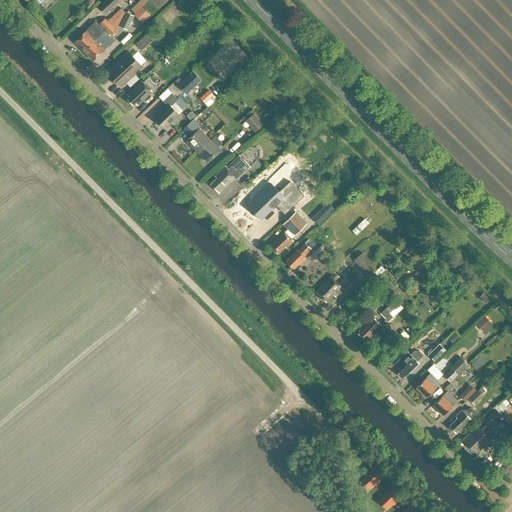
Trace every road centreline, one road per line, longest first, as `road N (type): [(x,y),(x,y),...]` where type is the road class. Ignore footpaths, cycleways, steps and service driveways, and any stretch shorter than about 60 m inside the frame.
road 1 (tertiary): [(507,511),(6,0)]
road 2 (unclassified): [(351,511),(331,429),(0,92)]
road 3 (primary): [(511,258),(251,0)]
